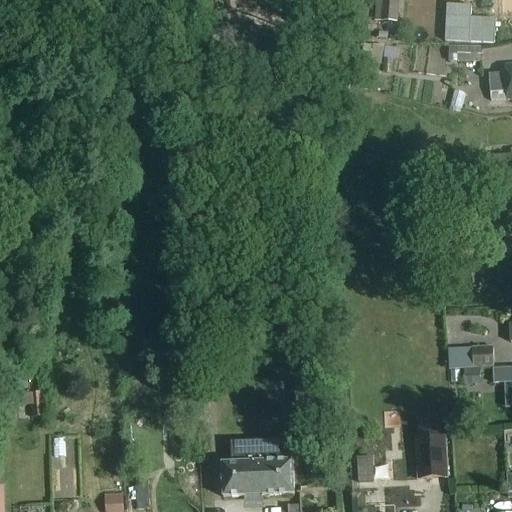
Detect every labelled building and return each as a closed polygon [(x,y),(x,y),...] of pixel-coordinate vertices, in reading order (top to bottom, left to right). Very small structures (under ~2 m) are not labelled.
[(511,0),(502,0),(503,15),(511,14),(511,0)] [(380,13),(379,23),(395,25),(397,25),(398,15),(380,13)] [(448,50),(448,65),(480,65),(480,50),(448,50)] [(511,68),(506,69),(507,76),(490,77),(492,95),(508,94),(508,102),(511,101),(511,68)] [(479,266),(465,266),(465,290),(479,290),(479,266)] [(464,287),(465,268),(451,267),(450,286),(464,287)] [(493,350),(449,351),(449,372),(494,370),(493,350)] [(511,370),(493,371),(494,387),(511,385),(511,370)] [(480,372),(464,373),(464,388),(481,387),(480,372)] [(301,375),(295,375),(297,424),(303,423),(317,423),(316,374),(301,375)] [(200,395),(197,395),(197,396),(198,420),(201,420),(211,419),(210,394),(200,395)] [(33,407),(30,408),(31,420),(43,419),(41,395),(32,396),(33,407)] [(442,439),(415,441),(418,483),(449,481),(446,439),(442,439)] [(289,463),(288,442),(230,445),(231,466),(221,466),(223,500),(294,497),(293,463),(289,463)] [(357,460),(358,485),(374,484),(373,459),(357,460)] [(105,498),(105,511),(124,511),(124,497),(105,498)]
